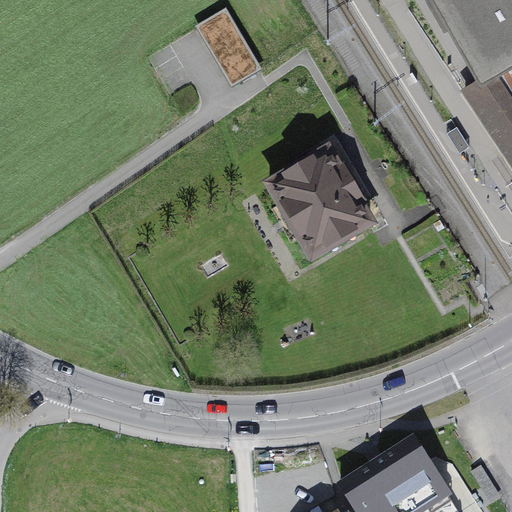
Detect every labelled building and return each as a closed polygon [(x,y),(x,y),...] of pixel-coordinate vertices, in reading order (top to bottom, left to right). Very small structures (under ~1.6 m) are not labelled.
[(511,0),(435,0),(471,71),(481,90),(497,81),(511,72),(511,0)] [(232,8),(202,21),(229,84),(259,71),(232,8)] [(511,72),(497,81),(511,103),(511,72)] [(481,90),(465,101),(511,174),(511,103),(497,81),(481,90)] [(459,153),(470,146),(457,126),(446,133),(459,153)] [(333,149),(267,187),(313,267),(379,229),(333,149)] [(417,511),(447,493),(412,440),(343,485),(355,504),(349,508),(351,511),(417,511)]
